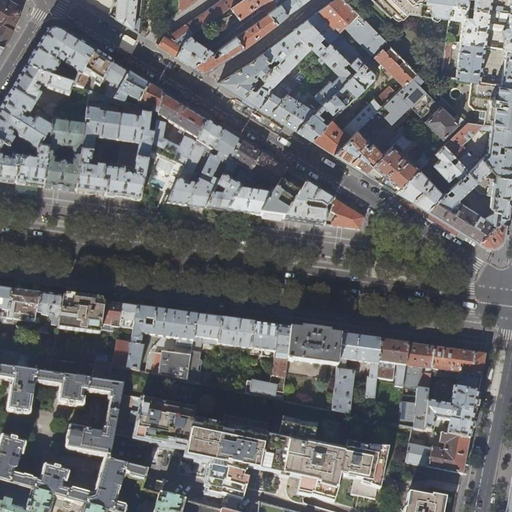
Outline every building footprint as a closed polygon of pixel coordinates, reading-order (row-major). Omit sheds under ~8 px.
[(14,27),(22,15),(19,6),(17,5),(9,0),(0,0),(0,44),(4,46),(5,46),(7,42),(7,43),(15,30),(13,29),(14,27)] [(121,23),(138,33),(141,0),(117,0),(115,19),(121,23)] [(231,8),(237,4),(233,0),(221,0),(216,4),(184,26),(178,30),(163,36),(158,45),(165,50),(176,57),(185,40),(191,36),(231,8)] [(177,0),(177,6),(182,10),(187,6),(195,0),(177,0)] [(272,0),(242,0),(237,4),(231,8),(239,21),(261,5),(268,14),(277,7),(272,0)] [(288,0),(277,7),(268,14),(278,24),(282,20),(287,16),(308,0),(288,0)] [(334,0),(323,8),(306,21),(324,38),(329,44),(339,35),(348,26),(359,15),(343,0),(334,0)] [(452,0),(370,0),(378,8),(389,18),(394,14),(401,21),(409,15),(450,21),(450,20),(452,7),(452,0)] [(490,12),(491,0),(452,0),(452,7),(468,9),(469,1),(472,1),(472,0),(474,0),(473,9),(490,11),(490,12)] [(466,15),(468,9),(452,7),(450,20),(462,22),(459,43),(460,44),(484,47),(485,47),(487,29),(502,31),(502,34),(503,36),(505,37),(503,49),(506,50),(511,50),(511,14),(509,14),(508,14),(506,26),(488,24),(490,11),(473,9),(472,16),(466,15)] [(260,37),(278,24),(268,14),(236,37),(244,49),(260,37)] [(385,42),(359,15),(348,26),(374,53),(385,42)] [(264,83),(259,87),(256,84),(253,87),(242,98),(248,101),(269,115),(287,125),(296,131),(325,102),(326,103),(334,94),(351,77),(356,72),(329,44),(326,48),(320,41),(324,38),(306,21),(300,25),(293,30),(293,31),(277,43),(262,54),(270,62),(271,63),(274,60),(276,62),(278,61),(280,63),(274,67),(270,70),(261,79),(261,80),(264,83)] [(36,51),(25,70),(53,79),(61,66),(57,64),(60,58),(68,62),(65,66),(75,72),(77,75),(70,85),(73,86),(77,87),(94,52),(79,43),(59,31),(47,34),(36,51)] [(363,59),(339,35),(329,44),(356,72),(351,77),(363,89),(374,80),(374,75),(360,61),(363,59)] [(194,40),(191,36),(185,40),(176,57),(184,62),(193,67),(203,61),(204,61),(215,53),(214,53),(194,40)] [(226,61),(244,49),(236,37),(214,53),(215,53),(204,61),(203,61),(193,67),(198,71),(204,74),(226,61)] [(395,62),(400,57),(387,44),(374,57),(387,70),(384,73),(389,78),(392,75),(403,87),(416,74),(415,73),(402,59),(400,61),(402,63),(399,66),(395,62)] [(479,82),(484,47),(460,44),(455,78),(473,81),(479,82)] [(511,50),(506,50),(500,85),(511,86),(511,50)] [(113,64),(103,58),(94,52),(77,87),(90,91),(96,93),(113,64)] [(266,66),(270,62),(262,54),(252,62),(245,66),(219,83),(228,89),(242,98),(253,87),(250,83),(252,81),(254,83),(258,79),(256,77),(258,75),(261,79),(270,70),(266,66)] [(122,70),(113,64),(96,93),(114,99),(129,74),(122,70)] [(53,79),(25,70),(19,80),(12,91),(35,105),(41,96),(37,94),(40,89),(39,89),(44,88),(45,88),(49,89),(48,91),(69,97),(73,86),(70,85),(53,79)] [(138,80),(129,74),(114,99),(122,102),(125,103),(128,97),(130,98),(129,101),(131,102),(132,99),(134,100),(131,105),(136,107),(138,102),(140,103),(149,86),(138,80)] [(439,95),(416,74),(403,87),(396,93),(393,97),(392,96),(376,111),(377,111),(333,154),(345,162),(364,173),(384,154),(367,138),(366,139),(364,137),(368,134),(369,134),(385,119),(402,136),(409,130),(442,98),(439,95)] [(334,94),(326,103),(325,102),(296,131),(303,135),(311,140),(331,120),(346,106),(336,96),(344,88),(354,98),(363,89),(351,77),(334,94)] [(511,86),(500,85),(479,82),(473,81),(470,105),(475,110),(488,111),(486,126),(511,129),(511,86)] [(155,90),(149,86),(140,103),(142,103),(139,108),(158,114),(162,94),(155,90)] [(342,132),(331,120),(311,140),(323,148),(333,154),(377,111),(376,111),(392,96),(393,97),(396,93),(390,87),(375,100),(375,101),(342,132)] [(35,105),(12,91),(5,102),(0,111),(0,114),(45,140),(47,136),(51,136),(52,127),(38,119),(36,123),(30,120),(27,121),(25,115),(26,112),(30,114),(35,105)] [(96,93),(90,91),(88,100),(96,103),(100,100),(121,107),(122,102),(114,99),(96,93)] [(158,157),(158,158),(159,159),(174,166),(176,166),(177,165),(184,168),(196,142),(205,121),(184,108),(162,94),(158,114),(154,135),(151,147),(150,152),(159,155),(158,157)] [(131,105),(125,103),(122,102),(121,107),(129,110),(131,105)] [(53,116),(54,111),(47,107),(45,111),(46,112),(46,113),(53,118),(53,116)] [(425,122),(443,139),(458,124),(441,107),(425,122)] [(89,126),(85,126),(75,192),(89,194),(105,196),(107,184),(103,183),(105,168),(97,167),(97,170),(89,169),(90,163),(92,163),(95,139),(116,142),(120,117),(98,114),(98,112),(87,110),(85,122),(89,122),(90,123),(89,124),(89,126)] [(0,144),(4,146),(8,149),(16,137),(13,135),(15,134),(18,136),(19,138),(31,145),(32,149),(36,151),(36,152),(38,151),(40,148),(45,140),(0,114),(0,144)] [(141,120),(120,117),(116,142),(138,145),(132,176),(130,177),(129,176),(126,176),(127,171),(119,170),(119,168),(118,167),(112,166),(111,167),(111,169),(105,168),(103,183),(107,184),(105,196),(121,198),(140,201),(150,152),(151,147),(154,135),(148,134),(150,116),(142,115),(141,120)] [(205,147),(212,152),(213,150),(224,132),(216,127),(205,121),(196,142),(205,147)] [(53,122),(52,127),(51,136),(49,149),(43,188),(60,190),(75,192),(85,126),(53,122)] [(478,163),(462,145),(479,129),(490,131),(487,153),(482,159),(491,169),(494,172),(496,174),(500,175),(500,176),(511,177),(511,129),(486,126),(469,123),(468,123),(444,146),(455,156),(459,160),(469,171),(478,163)] [(416,138),(409,130),(402,136),(401,138),(396,142),(403,150),(416,138)] [(232,138),(224,132),(213,150),(218,153),(215,159),(210,156),(202,174),(211,179),(220,161),(228,165),(240,143),(232,138)] [(396,142),(401,138),(397,133),(390,140),(387,141),(393,146),(396,142)] [(205,147),(196,142),(184,168),(166,204),(177,206),(186,207),(196,186),(190,184),(189,188),(184,187),(186,182),(187,182),(189,180),(200,158),(203,160),(206,153),(210,156),(212,152),(205,147)] [(248,148),(240,143),(228,165),(224,173),(231,177),(238,164),(245,169),(243,173),(240,171),(235,179),(240,182),(238,184),(223,176),(219,183),(205,210),(216,211),(226,212),(240,190),(245,181),(260,155),(248,148)] [(0,152),(4,146),(0,144),(0,181),(15,184),(17,172),(19,173),(21,158),(9,157),(8,159),(9,160),(0,158),(0,152)] [(393,146),(384,154),(364,173),(380,183),(395,192),(420,169),(428,161),(424,156),(414,164),(393,146)] [(446,193),(450,189),(461,179),(466,174),(469,171),(459,160),(455,164),(451,160),(455,156),(444,146),(429,160),(449,181),(440,190),(420,169),(395,192),(411,202),(417,206),(426,212),(446,193)] [(49,149),(40,148),(38,151),(36,152),(35,159),(36,159),(36,163),(31,162),(31,161),(31,160),(30,160),(29,160),(30,153),(21,155),(21,158),(19,173),(17,172),(15,184),(16,184),(27,186),(38,187),(43,188),(49,149)] [(273,163),(260,155),(245,181),(253,186),(256,181),(262,185),(265,187),(268,189),(265,194),(262,194),(264,189),(257,188),(257,189),(255,189),(255,193),(240,190),(226,212),(242,215),(259,217),(278,185),(286,171),(273,163)] [(450,189),(454,193),(450,196),(446,193),(426,212),(447,224),(478,244),(501,221),(505,217),(507,217),(509,202),(511,182),(511,177),(500,176),(500,175),(496,174),(495,179),(486,178),(484,176),(491,169),(482,159),(478,163),(469,171),(466,174),(469,177),(464,182),(461,179),(450,189)] [(294,176),(286,171),(278,185),(259,217),(271,218),(283,220),(297,197),(306,183),(294,176)] [(219,183),(211,179),(202,174),(196,186),(186,207),(195,208),(205,210),(219,183)] [(320,192),(306,183),(297,197),(283,220),(302,223),(324,226),(325,213),(307,211),(305,208),(305,206),(305,204),(321,206),(325,209),(325,208),(326,207),(327,207),(329,207),(333,200),(320,192)] [(27,186),(16,184),(15,192),(37,195),(38,187),(27,186)] [(333,200),(329,207),(327,207),(326,207),(325,208),(325,209),(325,213),(324,226),(339,228),(359,230),(363,219),(341,205),(333,200)] [(506,225),(501,221),(478,244),(485,248),(491,248),(494,249),(504,241),(505,233),(506,225)] [(0,309),(8,311),(12,290),(0,288),(0,309)] [(36,319),(37,314),(38,306),(40,294),(26,292),(12,290),(8,311),(7,319),(35,323),(36,319)] [(57,327),(63,298),(53,296),(40,294),(38,306),(37,314),(41,314),(41,316),(47,317),(52,320),(51,326),(57,327)] [(101,323),(104,303),(95,302),(75,299),(63,298),(57,327),(57,329),(99,335),(101,323)] [(119,326),(122,306),(112,304),(104,303),(101,323),(110,325),(110,327),(116,328),(116,326),(119,326)] [(133,330),(137,308),(129,307),(122,306),(119,326),(118,329),(133,330)] [(191,346),(196,316),(173,313),(146,309),(137,308),(133,330),(130,344),(126,369),(139,372),(144,348),(139,347),(139,345),(141,345),(142,344),(142,339),(142,338),(141,337),(141,335),(176,340),(175,346),(191,348),(191,346)] [(217,345),(221,319),(215,318),(196,316),(191,346),(216,349),(217,345)] [(238,321),(221,319),(217,345),(250,349),(253,324),(238,321)] [(258,351),(262,351),(261,356),(273,358),(276,327),(266,325),(253,324),(250,349),(249,355),(257,356),(258,351)] [(283,328),(276,327),(273,358),(271,377),(284,380),(287,360),(290,329),(283,328)] [(306,331),(290,329),(287,360),(336,366),(339,335),(306,331)] [(359,338),(339,335),(336,366),(331,411),(349,415),(354,373),(344,372),(345,361),(370,364),(369,379),(367,379),(365,398),(374,399),(376,379),(380,341),(359,338)] [(392,343),(380,341),(376,379),(392,381),(394,365),(397,366),(395,384),(403,385),(407,345),(392,343)] [(116,342),(112,365),(112,368),(122,370),(122,372),(120,372),(120,375),(121,375),(121,379),(119,379),(119,377),(113,376),(114,372),(111,372),(109,384),(122,386),(126,369),(130,344),(116,342)] [(420,347),(407,345),(403,385),(398,425),(413,428),(423,430),(424,430),(427,401),(428,390),(429,384),(430,376),(433,348),(420,347)] [(454,351),(433,348),(430,376),(457,379),(455,389),(477,393),(482,368),(485,355),(454,351)] [(29,370),(28,372),(48,375),(51,360),(52,357),(0,349),(0,362),(18,365),(18,363),(18,360),(32,362),(32,365),(31,370),(29,370)] [(152,375),(186,382),(190,358),(156,353),(152,375)] [(96,355),(94,365),(92,381),(109,384),(111,372),(112,368),(112,365),(105,364),(106,357),(96,355)] [(94,365),(51,360),(48,375),(92,381),(94,365)] [(0,380),(10,382),(10,387),(8,387),(4,412),(28,416),(33,384),(58,388),(55,405),(82,409),(83,400),(80,399),(81,393),(106,397),(105,402),(108,402),(103,430),(101,429),(100,435),(88,432),(89,430),(67,426),(63,451),(102,458),(91,497),(70,490),(69,492),(60,489),(61,484),(64,485),(68,474),(43,466),(38,482),(31,480),(31,479),(22,477),(12,475),(12,471),(16,469),(20,456),(21,457),(25,443),(0,436),(0,481),(31,490),(54,497),(82,505),(106,511),(124,511),(125,507),(115,504),(122,479),(124,475),(127,476),(127,478),(143,483),(146,472),(145,472),(109,461),(121,395),(122,386),(109,384),(92,381),(48,375),(28,372),(0,367),(0,380)] [(194,383),(211,387),(212,380),(196,377),(194,383)] [(268,398),(270,381),(269,386),(246,382),(244,394),(253,395),(268,398)] [(445,387),(429,384),(428,390),(444,393),(445,387)] [(473,418),(477,393),(455,389),(451,388),(448,405),(427,401),(424,430),(432,432),(435,419),(445,421),(445,423),(448,424),(446,435),(469,440),(473,418)] [(109,461),(145,472),(150,447),(173,452),(173,456),(183,459),(180,474),(211,482),(208,494),(220,497),(220,496),(242,501),(249,479),(243,478),(245,473),(246,473),(247,469),(283,475),(283,477),(292,479),(293,477),(305,481),(305,482),(304,482),(296,494),(310,498),(311,497),(333,503),(338,489),(335,488),(339,476),(354,479),(350,495),(375,500),(377,490),(379,491),(391,448),(369,450),(347,444),(346,450),(314,444),(315,440),(318,426),(301,423),(301,422),(282,419),(279,437),(266,435),(269,425),(226,416),(223,426),(194,420),(196,410),(121,395),(109,461)] [(421,441),(423,430),(413,428),(412,439),(421,441)] [(464,462),(469,440),(446,435),(436,433),(435,436),(440,437),(439,443),(446,445),(445,452),(443,452),(442,452),(440,452),(440,450),(414,445),(414,442),(411,442),(407,463),(430,468),(462,475),(464,462)] [(0,511),(49,511),(54,497),(31,490),(26,508),(11,504),(11,502),(0,499),(0,511)] [(404,511),(442,511),(444,505),(445,499),(431,496),(431,497),(407,494),(404,511)] [(106,511),(82,505),(80,511),(183,511),(186,502),(159,495),(154,511),(106,511)]
